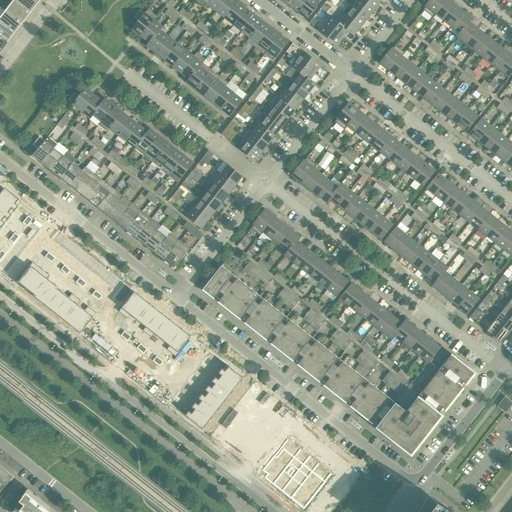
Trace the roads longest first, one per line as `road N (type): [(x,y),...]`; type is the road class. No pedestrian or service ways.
road 1 (tertiary): [(273,511),(0,295)]
road 2 (tertiary): [(0,312),(252,511)]
road 3 (residential): [(414,487),(176,295)]
road 4 (residential): [(266,183),(505,370)]
road 5 (residential): [(176,295),(0,160)]
road 6 (residential): [(511,200),(351,74)]
road 7 (residential): [(414,487),(505,370)]
road 8 (residential): [(176,295),(266,183)]
road 9 (residential): [(266,183),(351,74)]
